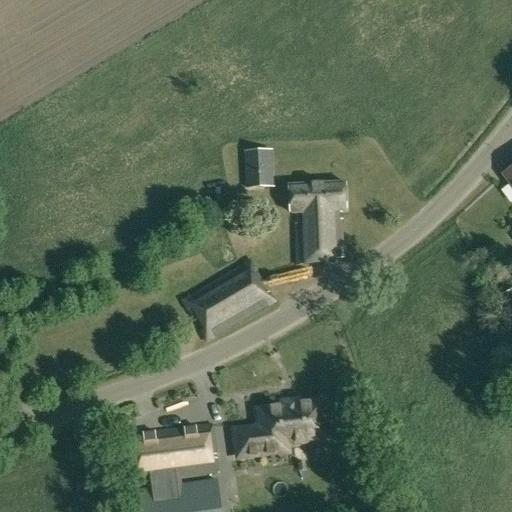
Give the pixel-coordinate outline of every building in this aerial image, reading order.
[(276,187),(274,150),(245,151),(247,189),(276,187)] [(299,265),(346,258),(344,211),(349,210),(347,183),(290,186),(291,213),(296,213),(299,265)] [(251,261),(182,299),(194,320),(204,315),(210,326),(200,331),(205,341),(274,302),(269,293),(258,299),(252,288),(263,282),(251,261)] [(287,451),(286,444),(329,438),(327,422),(328,422),(329,422),(330,422),(332,421),(333,420),(334,419),(335,418),(335,417),(335,416),(335,415),(335,414),(335,413),(334,411),(333,410),(331,409),(330,409),(329,409),(328,409),(326,409),(325,409),(324,402),(301,404),(301,400),(284,403),(284,407),(258,411),(260,427),(235,431),(239,458),(287,451)] [(214,424),(128,435),(134,484),(150,481),(163,480),(220,472),(214,424)] [(152,489),(137,491),(138,511),(222,511),(222,510),(203,511),(187,511),(184,484),(164,487),(163,480),(150,481),(152,489)]
